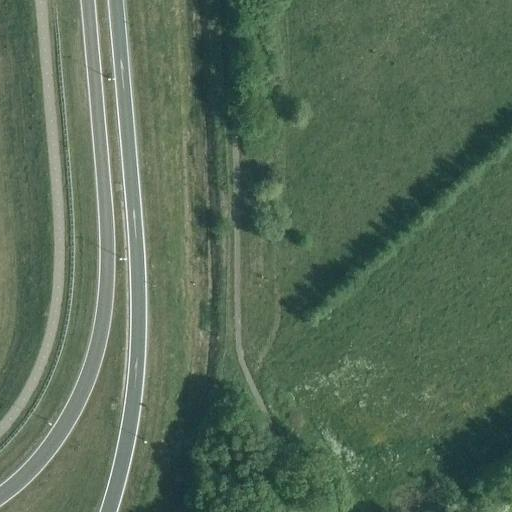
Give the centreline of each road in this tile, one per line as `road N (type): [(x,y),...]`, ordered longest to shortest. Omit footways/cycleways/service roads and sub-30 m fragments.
road 1 (motorway): [(87,0),(107,232),(97,340),(54,438),(0,496)]
road 2 (motorway): [(107,511),(137,346),(114,0)]
